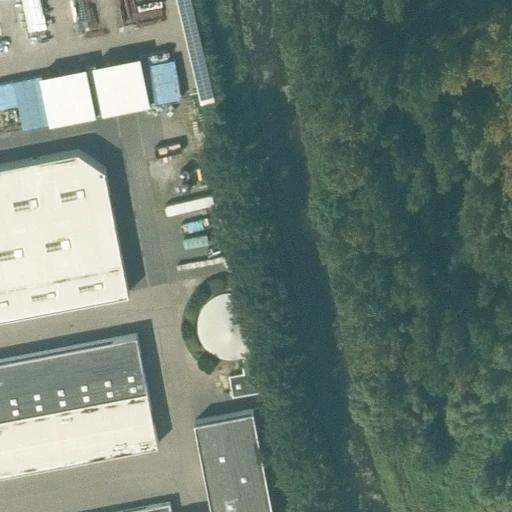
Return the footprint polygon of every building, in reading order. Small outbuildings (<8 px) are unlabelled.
[(25,0),(31,29),(49,26),(45,0),(25,0)] [(196,0),(182,0),(205,96),(219,93),(196,0)] [(143,55),(96,64),(106,112),(152,103),(143,55)] [(89,66),(44,74),(53,122),(98,114),(89,66)] [(78,149),(0,164),(0,316),(129,292),(105,167),(78,149)] [(262,337),(265,324),(262,311),(254,300),(243,293),(230,291),(218,294),(207,301),(200,312),(197,325),(200,338),(208,349),(219,356),(232,358),(244,355),(255,348),(262,337)] [(137,333),(0,359),(0,416),(148,388),(137,333)] [(263,361),(243,365),(244,371),(229,373),(233,394),(268,388),(263,361)] [(148,388),(0,416),(0,473),(158,443),(148,388)] [(273,511),(254,408),(195,420),(212,511),(273,511)] [(171,511),(170,502),(117,511),(171,511)]
